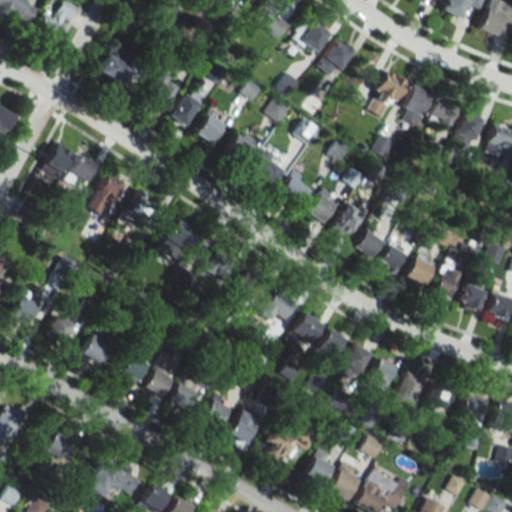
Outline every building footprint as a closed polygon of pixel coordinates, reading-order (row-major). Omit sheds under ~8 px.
[(35,3),(30,0),(0,0),(0,11),(25,23),(35,3)] [(33,25),(55,38),(73,7),(61,0),(58,0),(48,18),(40,13),(33,25)] [(294,15),(279,0),(262,0),(256,7),(268,19),(260,27),(272,38),(294,15)] [(479,0),(442,0),(438,10),(457,19),(464,4),(475,9),(479,0)] [(510,24),(511,19),(511,4),(498,0),(483,0),(474,29),(493,35),(497,20),(510,24)] [(323,28),(299,19),(290,42),(314,51),(323,28)] [(347,57),(337,41),(312,58),(323,74),(347,57)] [(142,64),(108,46),(95,70),(129,89),(142,64)] [(159,108),(173,83),(152,71),(139,97),(159,108)] [(270,88),(282,96),(293,79),(282,71),(270,88)] [(397,88),(378,76),(360,105),(380,117),(397,88)] [(427,93),(408,84),(396,109),(414,118),(427,93)] [(185,97),(179,93),(163,115),(178,126),(199,96),(190,90),(185,97)] [(259,111),(273,122),(282,111),(269,99),(259,111)] [(429,128),(444,125),(441,103),(426,106),(429,128)] [(188,132),(204,143),(222,118),(206,107),(188,132)] [(0,135),(12,115),(0,108),(0,135)] [(459,158),(477,118),(461,111),(443,151),(459,158)] [(303,144),(314,129),(298,117),(287,133),(303,144)] [(505,156),(511,134),(511,129),(489,123),(481,149),(505,156)] [(252,141),(235,128),(221,145),(238,158),(252,141)] [(380,157),(387,142),(373,135),(366,151),(380,157)] [(333,162),(345,147),(332,137),(321,153),(333,162)] [(53,176),(67,152),(52,143),(37,167),(53,176)] [(277,170),(268,163),(273,157),(260,147),(243,170),(265,186),(277,170)] [(78,185),(91,162),(75,153),(62,176),(78,185)] [(337,180),(350,188),(359,176),(346,166),(337,180)] [(273,190),(292,204),(307,184),(288,170),(273,190)] [(488,190),(502,194),(507,176),(493,172),(488,190)] [(80,205),(97,216),(118,185),(101,174),(80,205)] [(316,223),(333,198),(316,187),(300,212),(316,223)] [(140,226),(156,204),(135,188),(119,210),(140,226)] [(324,227),(341,239),(360,214),(343,202),(324,227)] [(103,227),(88,219),(80,232),(95,241),(103,227)] [(173,260),(193,233),(173,219),(153,245),(173,260)] [(369,235),(372,229),(361,223),(348,248),(366,258),(376,239),(369,235)] [(427,237),(441,245),(449,232),(435,223),(427,237)] [(403,248),(385,239),(372,263),(389,272),(403,248)] [(501,252),(485,245),(480,258),(496,264),(501,252)] [(193,273),(212,286),(227,266),(209,252),(193,273)] [(400,278),(420,285),(429,260),(409,252),(400,278)] [(511,258),(507,254),(501,262),(511,270),(511,258)] [(427,289),(443,296),(457,265),(441,258),(427,289)] [(471,311),(483,285),(463,276),(451,302),(471,311)] [(266,321),(270,315),(278,320),(288,306),(267,292),(253,313),(266,321)] [(501,319),(507,299),(487,293),(480,314),(501,319)] [(13,295),(2,314),(21,324),(31,306),(13,295)] [(285,331),(304,343),(317,323),(298,311),(285,331)] [(68,323),(50,315),(40,335),(58,343),(68,323)] [(312,348),(329,357),(340,337),(322,328),(312,348)] [(75,353),(93,363),(104,342),(86,333),(75,353)] [(365,352),(347,342),(332,370),(350,380),(365,352)] [(145,356),(128,346),(113,372),(130,382),(145,356)] [(138,387),(156,396),(166,376),(157,371),(163,359),(154,354),(138,387)] [(359,383),(377,391),(390,365),(372,357),(359,383)] [(417,380),(398,372),(389,395),(408,403),(417,380)] [(162,399),(180,408),(189,390),(172,381),(162,399)] [(441,408),(448,390),(428,383),(421,401),(441,408)] [(195,419),(214,428),(227,400),(208,391),(195,419)] [(453,412),(475,419),(482,400),(460,392),(453,412)] [(484,425),(503,430),(510,406),(491,401),(484,425)] [(0,408),(0,436),(7,441),(23,415),(3,403),(0,408)] [(253,417),(233,410),(224,435),(244,442),(253,417)] [(353,428),(340,421),(331,436),(344,443),(353,428)] [(297,450),(289,446),(292,438),(266,426),(255,450),(280,461),(284,452),(294,456),(297,450)] [(35,457),(53,466),(66,438),(48,430),(35,457)] [(355,449),(370,457),(378,442),(363,434),(355,449)] [(327,466),(318,460),(323,453),(314,447),(297,475),(315,486),(327,466)] [(107,485),(121,492),(130,474),(97,457),(82,487),(100,496),(107,485)] [(341,501),(357,469),(337,460),(322,492),(341,501)] [(366,511),(373,511),(378,503),(392,510),(405,482),(368,463),(348,503),(366,511)] [(441,487),(453,495),(461,481),(450,473),(441,487)] [(17,491),(5,484),(0,492),(0,500),(9,505),(17,491)] [(152,511),(163,496),(145,484),(135,500),(152,511)] [(500,509),(500,492),(468,492),(468,509),(500,509)] [(39,511),(43,506),(31,499),(23,511),(24,511),(39,511)]
